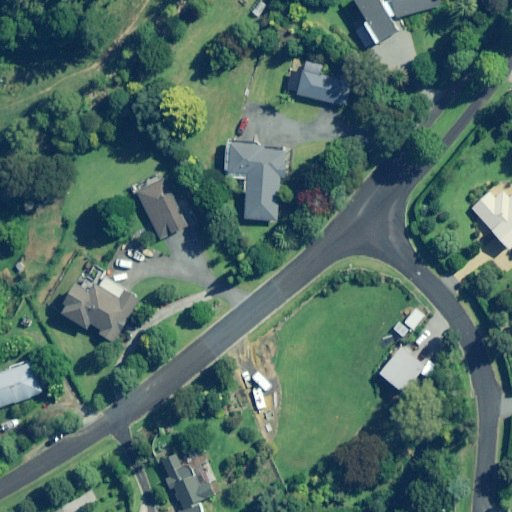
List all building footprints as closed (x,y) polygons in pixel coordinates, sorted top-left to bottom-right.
[(380,42),(399,31),(380,0),(358,0),(356,1),(380,42)] [(393,0),(398,17),(442,5),(440,0),(393,0)] [(251,12),(258,18),(267,7),(260,1),(251,12)] [(347,106),(352,83),(304,71),(298,94),(347,106)] [(266,150),(266,146),(232,144),(230,177),(246,178),(244,219),(279,221),(281,177),(286,178),(288,152),(266,150)] [(161,239),(189,225),(165,179),(138,192),(161,239)] [(511,196),(510,198),(504,191),(496,199),(490,192),(473,208),(511,249),(511,248),(511,196)] [(91,324),(99,329),(97,332),(115,343),(142,299),(127,290),(121,299),(96,283),(91,292),(78,284),(62,310),(69,314),(68,317),(88,329),(91,324)] [(0,407),(44,392),(33,362),(0,374),(0,407)] [(193,465),(183,468),(179,453),(164,456),(171,485),(176,484),(182,510),(179,510),(179,511),(203,511),(201,500),(215,497),(209,471),(195,474),(193,465)]
